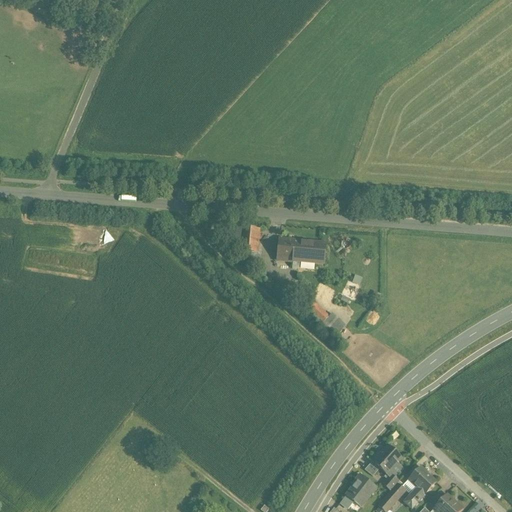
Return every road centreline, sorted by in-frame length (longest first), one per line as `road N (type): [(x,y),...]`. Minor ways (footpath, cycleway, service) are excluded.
road 1 (unclassified): [(46,195),(511,233)]
road 2 (unclassified): [(127,0),(46,195)]
road 3 (tertiary): [(384,405),(434,361),(511,313)]
road 4 (residential): [(499,511),(384,405)]
road 5 (tertiary): [(303,511),(384,405)]
